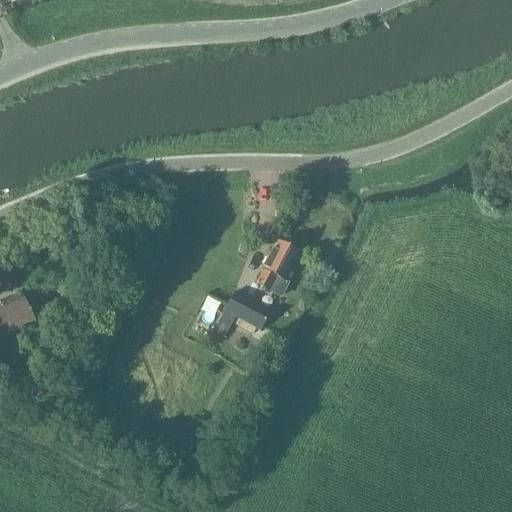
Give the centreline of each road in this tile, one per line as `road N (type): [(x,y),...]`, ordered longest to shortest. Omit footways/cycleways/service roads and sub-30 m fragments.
road 1 (unclassified): [(0,216),(89,180),(153,166),(374,157),(511,89)]
road 2 (unclassified): [(0,78),(114,40),(275,29),(389,0)]
